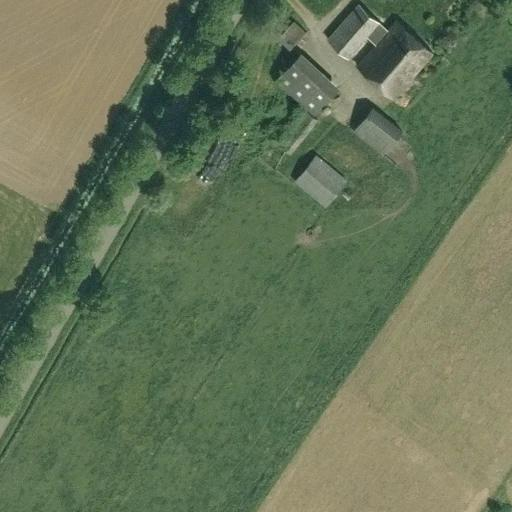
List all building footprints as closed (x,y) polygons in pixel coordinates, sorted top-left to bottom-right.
[(357,5),(326,40),(348,59),(372,31),(381,38),(356,66),(393,98),(432,52),(396,21),(387,31),(357,5)] [(289,40),(299,32),(289,20),(279,28),(289,40)] [(336,90),(297,55),(275,79),(314,115),(336,90)] [(384,152),(402,129),(372,106),(354,129),(384,152)] [(277,143),(290,153),(317,119),(304,109),(277,143)] [(324,207),(347,181),(315,154),(293,180),(324,207)]
